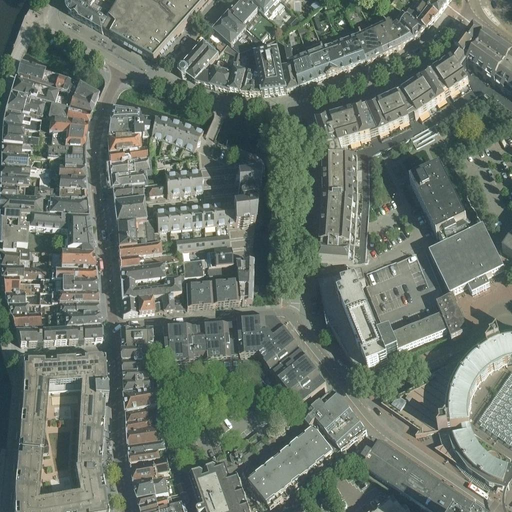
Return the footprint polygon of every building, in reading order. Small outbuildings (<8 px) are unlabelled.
[(113,6),(105,1),(103,0),(70,0),(70,2),(90,14),(108,25),(117,10),(118,9),(113,6)] [(108,25),(103,35),(153,63),(157,62),(212,0),(123,0),(118,9),(117,10),(108,25)] [(116,0),(113,6),(118,9),(123,0),(116,0)] [(276,0),(244,0),(244,1),(268,23),(270,24),(274,20),(273,19),(278,14),(279,14),(285,7),(280,3),(276,0)] [(439,17),(447,7),(437,0),(423,0),(431,6),(429,10),(439,17)] [(244,1),(230,16),(247,32),(261,45),(262,44),(268,37),(269,38),(275,32),(279,36),(281,33),(268,23),(244,1)] [(72,17),(78,21),(103,35),(108,25),(90,14),(70,2),(68,5),(68,6),(67,8),(67,10),(68,11),(68,13),(69,14),(70,15),(71,17),(72,17)] [(439,17),(429,10),(417,2),(414,7),(415,8),(412,12),(409,9),(404,15),(418,25),(426,32),(439,17)] [(395,24),(399,28),(414,42),(419,38),(420,38),(426,32),(418,25),(404,15),(402,13),(395,24)] [(261,45),(247,32),(230,16),(214,34),(222,42),(228,47),(236,54),(239,57),(242,55),(246,54),(251,52),(257,49),(263,47),(263,46),(261,45)] [(298,29),(297,30),(300,36),(308,33),(307,31),(314,28),(310,20),(298,29)] [(403,49),(394,30),(391,24),(388,26),(386,22),(378,26),(378,28),(373,31),(385,58),(398,52),(403,49)] [(353,34),(356,39),(367,66),(385,58),(373,31),(371,32),(369,27),(353,34)] [(399,28),(394,30),(403,49),(414,42),(399,28)] [(470,65),(467,68),(511,100),(511,57),(487,40),(474,30),(455,54),(456,55),(470,65)] [(337,41),(339,47),(349,72),(367,66),(356,39),(353,34),(337,41)] [(333,78),(349,72),(339,47),(337,41),(337,42),(327,45),(329,50),(324,52),(333,78)] [(224,52),(228,47),(222,42),(217,47),(217,50),(222,54),(224,52)] [(196,85),(205,74),(218,58),(213,54),(215,51),(206,43),(179,73),(179,77),(183,80),(186,80),(187,79),(196,85)] [(305,51),(308,58),(318,84),(333,78),(324,52),(322,49),(320,45),(306,51),(306,50),(305,51)] [(293,55),(292,49),(285,50),(289,66),(290,66),(290,68),(282,70),(286,95),(300,91),(293,55)] [(308,58),(305,51),(293,55),(300,91),(318,84),(308,58)] [(279,53),(255,58),(258,73),(263,98),(286,95),(282,70),(279,53)] [(234,76),(229,94),(241,97),(246,75),(247,71),(239,69),(242,55),(239,57),(236,54),(233,68),(234,68),(232,75),(234,76)] [(467,68),(470,65),(456,55),(452,60),(402,94),(402,95),(415,120),(416,121),(419,119),(419,118),(469,85),(462,75),(467,68)] [(196,85),(229,94),(234,76),(232,75),(234,68),(233,68),(223,65),(219,63),(218,65),(216,71),(215,71),(214,72),(213,76),(205,74),(196,85)] [(21,66),(17,78),(41,85),(45,74),(44,74),(36,71),(33,70),(21,66)] [(246,75),(241,97),(263,98),(258,73),(255,72),(255,70),(249,69),(248,70),(247,70),(247,71),(246,75)] [(45,74),(41,85),(55,90),(59,79),(55,78),(50,76),(45,74)] [(59,79),(55,90),(57,92),(62,94),(67,83),(67,82),(59,79)] [(11,97),(16,98),(28,102),(28,103),(45,108),(47,109),(51,110),(55,110),(59,100),(60,100),(61,97),(15,83),(11,97)] [(61,97),(60,100),(73,104),(79,90),(77,89),(74,86),(69,84),(67,83),(62,94),(61,97)] [(79,90),(73,104),(93,111),(97,102),(98,101),(87,95),(80,90),(79,90)] [(367,110),(368,111),(379,137),(409,123),(415,120),(402,95),(398,97),(397,96),(367,110)] [(16,116),(43,122),(47,109),(45,108),(28,103),(28,102),(16,98),(11,97),(6,115),(16,116)] [(59,100),(55,110),(68,113),(90,119),(93,111),(73,104),(60,100),(59,100)] [(90,119),(68,113),(55,110),(51,110),(47,109),(43,122),(42,133),(50,133),(49,136),(85,140),(87,129),(90,119)] [(112,114),(109,126),(144,125),(144,130),(149,130),(151,121),(149,120),(145,119),(143,118),(142,118),(140,118),(137,117),(135,117),(136,113),(119,110),(119,114),(115,114),(112,113),(112,114)] [(371,140),(379,137),(368,111),(362,113),(362,112),(331,121),(340,149),(371,140)] [(41,123),(16,119),(5,117),(3,129),(20,132),(28,133),(34,135),(39,136),(41,123)] [(316,126),(324,154),(323,154),(323,160),(323,204),(320,247),(322,247),(322,252),(320,252),(319,264),(354,266),(358,205),(357,159),(343,160),(340,149),(331,121),(330,121),(332,127),(329,128),(327,122),(316,126)] [(151,138),(150,143),(161,145),(165,128),(166,125),(154,122),(153,126),(151,138)] [(109,126),(108,142),(139,141),(140,153),(147,152),(148,135),(149,130),(144,130),(144,125),(109,126)] [(165,128),(161,145),(171,148),(177,132),(178,128),(166,125),(165,128)] [(177,132),(171,148),(182,152),(188,136),(189,132),(178,128),(177,132)] [(28,133),(20,132),(3,129),(2,138),(27,141),(28,133)] [(188,136),(182,152),(193,157),(196,150),(196,149),(200,148),(198,145),(200,141),(202,138),(189,132),(188,136)] [(39,136),(38,143),(38,150),(41,151),(48,151),(51,152),(51,151),(65,152),(75,152),(84,153),(85,140),(49,136),(50,133),(42,133),(42,136),(39,136)] [(27,141),(2,138),(1,147),(2,147),(22,148),(30,149),(38,150),(38,143),(36,142),(27,141)] [(129,155),(137,153),(140,153),(139,141),(108,142),(108,158),(123,156),(129,155)] [(30,149),(22,148),(2,147),(1,159),(16,160),(27,160),(29,161),(30,149)] [(84,153),(75,152),(65,152),(51,151),(51,152),(48,151),(47,162),(49,162),(50,162),(73,162),(84,162),(84,153)] [(123,156),(108,158),(109,168),(147,162),(148,162),(147,152),(140,153),(137,153),(129,155),(129,159),(123,159),(123,156)] [(27,160),(16,160),(1,159),(1,169),(21,170),(26,171),(27,160)] [(50,173),(59,173),(68,173),(68,172),(84,172),(84,162),(73,162),(50,162),(49,162),(48,172),(50,173)] [(147,162),(109,168),(111,181),(142,175),(148,174),(147,162)] [(466,226),(467,226),(440,172),(439,172),(436,165),(429,168),(432,176),(411,186),(437,240),(439,240),(439,239),(448,235),(449,237),(467,229),(466,226)] [(1,169),(0,179),(29,181),(28,189),(28,191),(28,192),(35,192),(49,193),(50,186),(50,181),(50,173),(48,172),(41,172),(40,172),(39,172),(34,172),(26,171),(21,170),(1,169)] [(59,173),(58,182),(68,182),(68,183),(85,185),(84,173),(84,172),(68,172),(68,173),(59,173)] [(231,229),(234,228),(255,226),(255,215),(257,215),(258,205),(259,195),(260,174),(252,174),(237,175),(238,207),(228,208),(225,208),(225,209),(224,208),(227,228),(227,229),(231,229)] [(110,181),(112,192),(142,187),(145,187),(142,175),(111,181),(110,181)] [(200,175),(188,176),(190,197),(202,196),(201,187),(203,185),(200,182),(200,175)] [(188,176),(176,177),(179,198),(190,197),(188,176)] [(176,177),(165,178),(166,185),(167,196),(167,199),(179,198),(176,177)] [(28,189),(29,181),(0,179),(0,188),(28,189)] [(54,187),(53,193),(59,195),(86,196),(85,185),(68,183),(68,182),(58,182),(54,182),(54,187)] [(158,186),(148,188),(149,199),(167,196),(166,185),(158,186)] [(143,200),(142,187),(112,192),(114,203),(143,200)] [(24,201),(25,193),(27,193),(28,192),(28,191),(20,190),(20,191),(16,190),(16,191),(0,190),(0,199),(24,201)] [(35,192),(34,201),(42,202),(49,203),(76,205),(76,204),(86,204),(86,197),(86,196),(59,195),(53,193),(49,193),(35,192)] [(42,216),(42,202),(34,201),(24,201),(0,199),(0,215),(29,216),(42,216)] [(42,216),(49,217),(64,218),(65,219),(88,221),(86,204),(76,204),(76,205),(49,203),(42,202),(42,216)] [(114,206),(116,227),(146,225),(143,202),(114,206)] [(214,209),(216,230),(227,229),(227,228),(224,208),(225,209),(225,208),(214,209)] [(202,210),(204,231),(216,230),(214,209),(202,210)] [(190,212),(192,233),(204,231),(202,210),(190,212)] [(179,213),(181,234),(192,233),(190,212),(179,213)] [(181,234),(179,213),(167,214),(169,235),(181,234)] [(155,215),(157,236),(169,235),(167,214),(155,215)] [(0,255),(15,258),(16,254),(26,255),(28,232),(29,216),(0,215),(0,255)] [(64,218),(49,217),(42,216),(29,216),(28,232),(66,235),(66,254),(80,254),(80,258),(89,258),(93,258),(92,253),(88,221),(65,219),(64,218)] [(116,227),(118,252),(155,248),(155,247),(154,240),(154,237),(152,224),(146,225),(116,227)] [(429,255),(450,298),(468,289),(469,291),(472,297),(488,290),(490,289),(486,281),(504,272),(500,263),(483,229),(470,235),(467,229),(449,237),(448,235),(439,239),(439,240),(443,248),(429,255)] [(228,240),(217,241),(218,251),(229,250),(228,240)] [(217,241),(205,242),(206,252),(218,251),(217,241)] [(205,242),(193,243),(194,253),(206,252),(205,242)] [(193,243),(182,245),(183,255),(194,253),(193,243)] [(182,245),(174,245),(174,246),(175,255),(180,255),(183,255),(182,245)] [(118,252),(119,262),(159,257),(161,257),(160,247),(155,247),(155,248),(118,252)] [(232,269),(232,266),(230,253),(206,255),(207,262),(208,270),(208,271),(232,269)] [(26,255),(16,254),(15,258),(0,255),(0,270),(24,271),(31,272),(32,265),(28,265),(28,255),(26,255)] [(137,260),(119,262),(120,272),(120,273),(136,271),(147,270),(159,268),(182,265),(180,255),(175,255),(161,257),(159,257),(160,260),(142,262),(142,261),(138,262),(137,260)] [(95,272),(93,258),(89,258),(80,258),(61,257),(61,258),(61,257),(50,256),(50,268),(45,268),(45,272),(48,272),(52,272),(56,273),(61,273),(95,274),(95,273),(95,272)] [(136,271),(120,273),(120,274),(120,286),(121,286),(137,286),(183,281),(183,280),(202,279),(201,271),(208,270),(207,262),(182,265),(159,268),(147,270),(136,271)] [(251,264),(249,264),(236,263),(236,265),(237,285),(249,285),(250,285),(252,285),(252,281),(253,264),(251,264)] [(215,280),(210,280),(213,310),(213,309),(239,307),(237,285),(236,265),(232,266),(232,269),(208,271),(208,278),(232,276),(233,285),(215,286),(215,280)] [(23,282),(24,271),(0,270),(0,272),(2,284),(16,284),(19,284),(19,282),(23,282)] [(24,271),(23,282),(31,282),(31,272),(24,271)] [(39,282),(40,282),(48,283),(48,272),(45,272),(39,272),(36,272),(31,272),(31,282),(39,282)] [(95,274),(61,273),(56,273),(52,272),(48,272),(48,283),(40,282),(40,285),(56,285),(61,285),(73,285),(73,286),(96,285),(95,274)] [(363,275),(319,287),(323,309),(327,331),(330,330),(335,338),(353,369),(356,373),(366,370),(368,375),(388,367),(389,369),(401,364),(400,363),(397,355),(391,338),(386,340),(383,341),(370,310),(363,292),(362,288),(366,287),(364,278),(363,275)] [(186,312),(213,310),(210,280),(206,280),(207,287),(190,288),(189,282),(185,282),(186,312)] [(121,286),(121,302),(139,301),(149,300),(161,300),(166,299),(166,298),(172,297),(181,297),(181,295),(183,294),(183,281),(137,286),(121,286)] [(3,288),(1,290),(2,292),(4,293),(4,298),(25,298),(40,298),(39,288),(19,287),(19,284),(16,284),(2,284),(3,288)] [(61,285),(56,285),(40,285),(39,288),(40,298),(60,298),(72,298),(97,298),(96,285),(73,286),(73,285),(61,285)] [(250,285),(249,285),(237,285),(239,307),(248,306),(249,306),(251,306),(252,285),(250,285)] [(166,299),(161,300),(163,314),(174,313),(184,312),(184,305),(173,305),(172,297),(166,298),(166,299)] [(25,298),(4,298),(8,308),(25,308),(25,298)] [(44,308),(59,308),(75,308),(98,308),(97,298),(72,298),(60,298),(40,298),(39,308),(40,308),(44,308)] [(437,306),(442,318),(449,335),(452,342),(468,335),(454,299),(437,306)] [(149,300),(139,301),(140,317),(150,316),(149,300)] [(150,316),(163,314),(161,300),(149,300),(150,316)] [(140,317),(139,301),(121,302),(123,319),(140,317)] [(39,308),(25,308),(8,308),(11,320),(40,319),(40,308),(39,308)] [(49,315),(49,319),(99,318),(98,308),(75,308),(59,308),(44,308),(44,315),(49,315)] [(75,332),(100,331),(99,318),(49,319),(47,319),(48,334),(75,332)] [(442,318),(391,338),(397,355),(406,352),(415,348),(449,335),(442,318)] [(40,319),(11,320),(14,332),(45,330),(45,326),(40,326),(40,319)] [(193,332),(164,334),(167,369),(190,368),(194,367),(195,382),(205,381),(205,383),(206,383),(213,383),(219,382),(245,380),(252,380),(254,381),(258,387),(256,389),(260,395),(265,401),(268,399),(273,407),(277,411),(284,420),(289,416),(298,409),(300,412),(327,391),(323,387),(324,387),(306,365),(307,364),(303,360),(301,357),(302,357),(284,335),(285,335),(276,324),(265,325),(238,327),(238,328),(228,329),(201,331),(201,332),(193,333),(193,332)] [(100,331),(75,332),(75,346),(102,344),(100,331)] [(75,332),(48,334),(37,334),(15,335),(20,349),(36,348),(75,346),(75,332)] [(127,334),(122,335),(123,355),(126,355),(152,353),(155,353),(154,343),(154,335),(154,332),(137,333),(128,334),(127,334)] [(490,342),(484,338),(481,343),(470,360),(438,375),(434,377),(434,378),(436,381),(398,399),(381,407),(389,412),(399,419),(419,433),(416,439),(438,435),(463,430),(464,437),(450,441),(446,442),(447,447),(442,449),(435,451),(454,465),(496,494),(497,492),(503,493),(506,480),(509,470),(510,467),(511,467),(511,347),(507,348),(502,349),(498,338),(497,339),(496,340),(496,341),(495,341),(495,342),(494,342),(492,343),(491,343),(491,342),(490,342)] [(126,355),(123,355),(124,376),(153,375),(152,353),(126,355)] [(102,442),(104,439),(103,435),(104,403),(107,403),(104,362),(44,366),(23,366),(23,395),(22,407),(19,406),(18,412),(21,413),(19,435),(16,435),(16,441),(19,441),(18,453),(39,454),(39,457),(17,455),(16,467),(13,467),(13,473),(16,473),(14,496),(11,496),(10,502),(13,502),(13,509),(14,509),(14,511),(107,511),(100,474),(101,470),(102,467),(101,464),(102,442)] [(153,375),(124,376),(125,398),(154,393),(153,375)] [(138,398),(125,400),(127,417),(133,416),(134,415),(137,415),(138,415),(153,413),(154,412),(156,423),(157,431),(158,436),(160,436),(166,435),(170,434),(171,434),(170,427),(166,410),(163,393),(162,393),(161,393),(155,395),(150,396),(138,398)] [(244,488),(245,487),(246,486),(249,485),(292,451),(291,449),(289,447),(288,445),(278,433),(274,428),(251,398),(238,409),(218,425),(208,428),(185,437),(180,439),(185,454),(184,455),(183,455),(183,456),(182,456),(182,457),(182,458),(182,459),(183,462),(186,472),(189,481),(226,468),(230,482),(235,480),(235,479),(240,477),(244,488)] [(312,423),(323,437),(350,417),(336,401),(333,398),(318,411),(312,416),(309,419),(312,423)] [(133,416),(127,417),(127,428),(141,426),(150,424),(152,424),(156,423),(154,412),(153,413),(138,415),(137,415),(134,415),(133,416)] [(323,437),(338,457),(341,455),(342,456),(345,453),(364,439),(367,436),(364,433),(364,432),(350,417),(323,437)] [(141,426),(127,428),(128,437),(128,440),(143,438),(158,436),(157,431),(156,423),(152,424),(150,424),(141,426)] [(337,458),(338,457),(323,437),(312,423),(306,429),(310,434),(291,449),(292,451),(294,453),(295,452),(314,476),(315,477),(315,476),(338,459),(337,458)] [(143,438),(128,440),(128,441),(129,450),(163,445),(160,436),(158,436),(143,438)] [(163,445),(129,450),(130,459),(145,457),(159,455),(166,453),(164,445),(163,445)] [(476,511),(379,445),(372,456),(368,453),(364,458),(363,457),(362,457),(356,465),(358,466),(363,469),(425,511),(476,511)] [(294,453),(264,476),(283,501),(283,502),(287,502),(290,500),(290,496),(307,483),(312,483),(315,481),(315,476),(315,477),(314,476),(295,452),(294,453)] [(159,455),(145,457),(147,465),(160,463),(159,455)] [(145,457),(130,459),(131,467),(147,465),(145,457)] [(168,466),(156,468),(159,483),(164,482),(163,477),(171,476),(168,466)] [(147,485),(159,483),(156,468),(144,470),(147,485)] [(226,468),(189,481),(200,510),(203,509),(203,511),(249,511),(241,490),(244,489),(244,488),(240,477),(235,479),(235,480),(230,482),(226,468)] [(144,470),(132,473),(134,487),(147,485),(144,470)] [(283,502),(283,501),(264,476),(250,487),(270,511),(283,502)] [(136,496),(138,504),(156,500),(169,497),(166,482),(164,482),(159,483),(147,485),(134,487),(136,496)] [(177,487),(180,495),(187,494),(184,485),(177,487)] [(174,508),(185,505),(188,504),(189,502),(188,497),(172,500),(174,508)] [(157,504),(156,500),(138,504),(140,511),(139,511),(162,511),(170,509),(168,501),(157,504)] [(406,511),(405,511),(404,511),(400,511),(393,502),(379,511),(406,511)]
